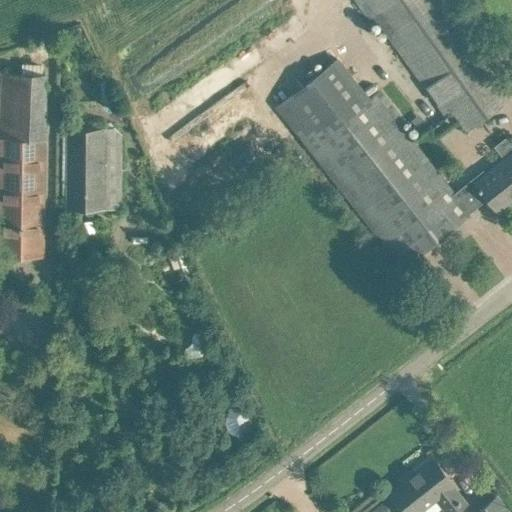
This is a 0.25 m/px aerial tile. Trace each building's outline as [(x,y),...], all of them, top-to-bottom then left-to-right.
[(293,0),(304,17),(320,7),(315,0),(293,0)] [(353,0),(370,23),(376,19),(436,99),(441,94),(467,130),(505,100),(431,0),(353,0)] [(469,213),(459,201),(455,204),(431,174),(437,169),(400,122),(404,119),(380,89),(370,97),(337,56),(276,105),(301,137),(364,217),(392,253),(402,266),(469,213)] [(51,72),(4,70),(1,136),(0,151),(0,252),(42,255),(44,235),(51,75),(51,72)] [(71,207),(102,208),(102,207),(120,207),(121,129),(72,128),(71,207)] [(478,186),(461,199),(470,211),(487,197),(498,211),(511,199),(511,152),(487,172),(475,182),(478,186)] [(389,494),(403,511),(416,511),(435,497),(447,511),(456,511),(466,504),(451,485),(453,483),(431,456),(410,472),(413,476),(389,494)] [(473,511),(511,511),(497,493),(473,511)] [(382,502),(369,511),(370,511),(383,511),(388,509),(382,502)]
